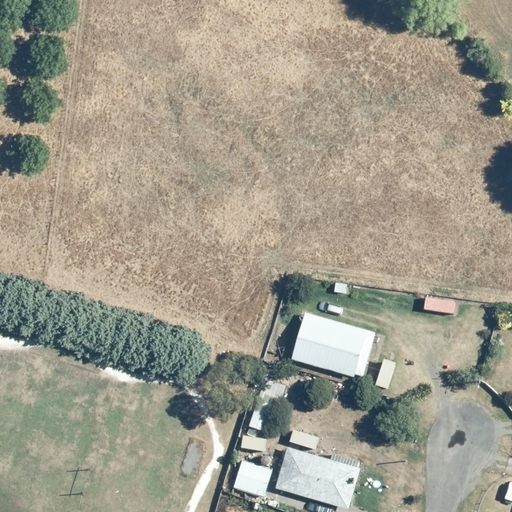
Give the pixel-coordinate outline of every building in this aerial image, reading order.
[(462,302),(428,296),(425,311),(460,316),(462,302)] [(377,332),(309,314),(296,360),(364,379),(377,332)] [(271,434),(278,403),(251,397),(244,427),(271,434)] [(273,439),(248,434),(245,449),(270,454),(273,439)] [(364,469),(291,448),(280,489),(353,509),(364,469)] [(276,468),(244,460),(236,489),(269,497),(276,468)]
